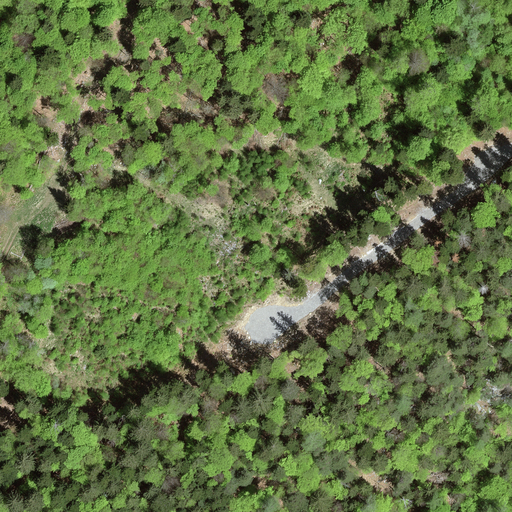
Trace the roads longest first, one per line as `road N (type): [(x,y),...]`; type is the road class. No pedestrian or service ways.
road 1 (track): [(511,147),(307,315),(272,326)]
road 2 (track): [(0,264),(49,195),(75,111),(119,50),(132,0)]
